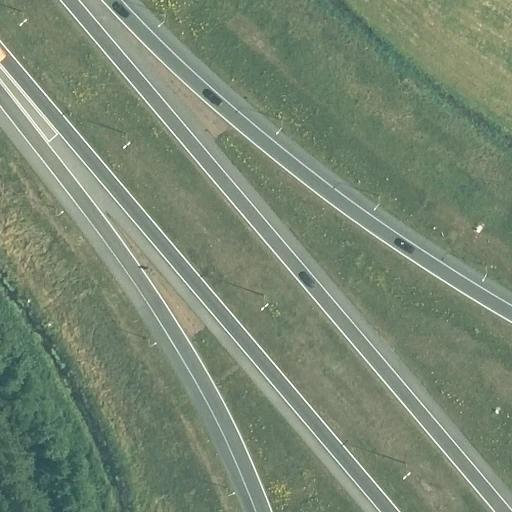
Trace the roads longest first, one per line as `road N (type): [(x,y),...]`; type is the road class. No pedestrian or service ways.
road 1 (motorway): [(503,511),(69,0)]
road 2 (motorway): [(0,52),(390,511)]
road 3 (motorway): [(511,313),(401,247),(272,150),(114,0)]
road 4 (motorway): [(0,85),(179,344),(258,511)]
